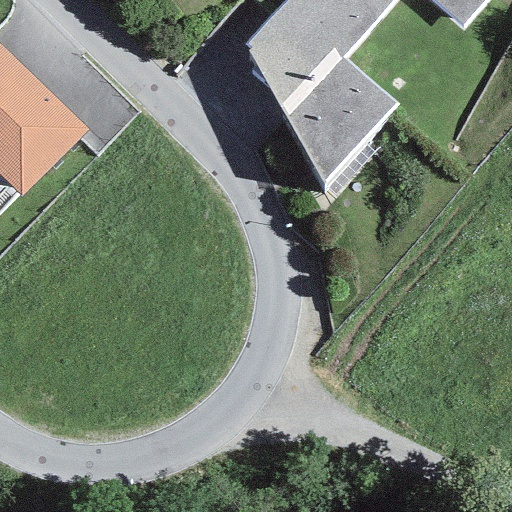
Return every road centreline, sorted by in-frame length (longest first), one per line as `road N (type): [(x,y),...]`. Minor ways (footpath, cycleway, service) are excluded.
road 1 (residential): [(58,0),(248,188),(270,244),(276,295),(268,341),(242,391)]
road 2 (track): [(242,391),(511,501)]
road 3 (residential): [(0,437),(76,465),(132,461),(188,440),(242,391)]
